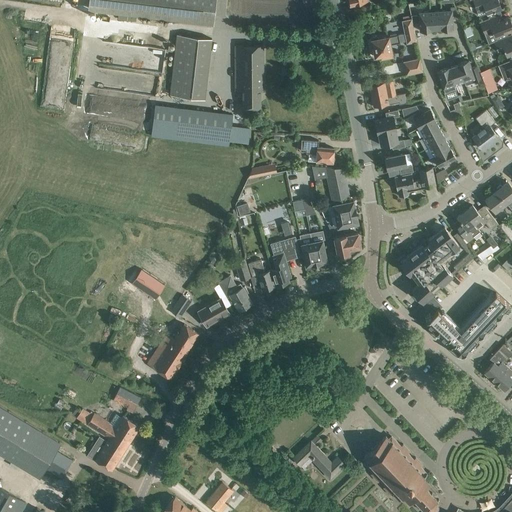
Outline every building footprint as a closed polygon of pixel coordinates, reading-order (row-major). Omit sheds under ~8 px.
[(89,0),(88,10),(213,24),(215,0),(89,0)] [(472,0),(476,9),(476,11),(477,14),(480,16),(487,13),(489,17),(495,15),(501,13),(499,8),(501,7),(497,0),(472,0)] [(441,29),(453,28),(452,9),(440,10),(441,28),(441,29)] [(431,29),(441,28),(440,10),(430,11),(431,29)] [(430,11),(418,12),(420,30),(431,29),(430,11)] [(489,17),(486,19),(480,21),(485,33),(492,30),(494,36),(495,36),(496,40),(502,38),(509,35),(508,30),(511,28),(511,25),(508,16),(498,20),(495,15),(489,17)] [(380,55),(381,58),(393,56),(390,43),(406,40),(407,43),(416,41),(411,17),(401,19),(403,32),(396,34),(396,33),(390,34),(390,35),(389,36),(388,35),(375,38),(375,37),(374,37),(373,37),(372,38),(371,39),(375,56),(380,55)] [(211,38),(177,34),(171,86),(170,94),(204,97),(207,74),(211,38)] [(502,38),(496,40),(493,41),(496,51),(503,48),(506,55),(511,52),(511,40),(509,35),(502,38)] [(234,91),(242,91),(242,106),(261,107),(261,91),(264,91),(263,45),(234,45),(234,91)] [(511,58),(504,62),(497,65),(502,77),(510,75),(511,79),(511,58)] [(404,62),(407,74),(422,71),(419,59),(404,62)] [(458,63),(458,64),(464,81),(465,85),(476,81),(471,67),(469,60),(458,63)] [(448,67),(454,84),(464,81),(458,64),(448,67)] [(477,65),(471,67),(476,81),(482,79),(477,65)] [(437,71),(445,92),(455,88),(454,84),(448,67),(437,71)] [(489,68),(480,72),(488,92),(497,89),(489,68)] [(392,80),(379,83),(369,84),(373,106),(389,103),(389,102),(399,100),(399,103),(407,101),(405,92),(395,94),(392,80)] [(491,99),(498,108),(503,105),(496,96),(491,99)] [(455,109),(449,111),(450,111),(450,112),(451,114),(453,118),(454,119),(462,115),(458,102),(453,104),(455,109)] [(155,104),(151,136),(228,145),(232,114),(155,104)] [(419,127),(435,118),(430,108),(414,117),(419,127)] [(387,117),(375,120),(377,132),(378,132),(395,128),(395,129),(396,129),(393,116),(399,115),(397,109),(385,112),(387,117)] [(492,118),(486,110),(486,109),(475,117),(483,128),(473,136),(482,149),(491,142),(490,141),(497,135),(487,122),(492,118)] [(424,137),(440,128),(435,119),(435,118),(419,127),(424,137)] [(395,128),(378,132),(380,144),(391,142),(393,148),(404,145),(403,139),(398,140),(395,129),(395,128)] [(429,146),(445,138),(440,128),(424,137),(429,146)] [(308,160),(332,162),(333,147),(318,146),(318,140),(301,138),(300,150),(306,150),(306,152),(309,153),(308,160)] [(434,156),(450,148),(450,147),(445,138),(429,146),(434,156)] [(456,158),(450,148),(434,156),(439,166),(456,158)] [(404,153),(385,157),(387,170),(388,170),(400,167),(401,173),(413,171),(411,164),(407,165),(404,153)] [(247,178),(269,173),(267,164),(252,167),(247,178)] [(328,176),(333,199),(349,196),(345,177),(343,167),(312,165),(315,179),(328,176)] [(436,184),(432,167),(419,170),(421,179),(413,180),(411,173),(395,177),(397,190),(398,189),(399,195),(408,193),(407,190),(423,187),(436,184)] [(445,167),(436,172),(437,181),(448,173),(445,167)] [(511,186),(508,181),(496,189),(506,202),(508,205),(511,201),(511,186)] [(501,206),(506,202),(496,189),(485,198),(495,211),(501,218),(507,214),(501,206)] [(302,198),(304,208),(313,207),(308,197),(302,198)] [(294,210),(304,208),(302,198),(292,200),(294,210)] [(353,199),(333,204),(335,215),(356,211),(353,199)] [(246,203),(238,206),(240,213),(249,210),(246,203)] [(469,218),(476,227),(484,221),(490,229),(498,223),(484,205),(477,210),(472,204),(469,207),(466,204),(463,206),(470,217),(469,218)] [(470,217),(463,206),(459,209),(462,212),(457,216),(459,218),(454,222),(467,240),(479,231),(476,227),(469,218),(470,217)] [(356,211),(335,215),(337,226),(342,225),(358,222),(356,211)] [(511,230),(504,220),(498,224),(511,241),(511,230)] [(419,282),(412,289),(422,301),(434,290),(432,289),(439,282),(441,284),(452,274),(451,272),(442,262),(441,262),(439,260),(458,245),(444,226),(428,239),(430,241),(424,246),(422,243),(406,256),(407,258),(401,263),(409,274),(411,272),(419,282)] [(323,229),(310,232),(311,236),(316,262),(327,260),(323,239),(325,239),(323,229)] [(310,232),(299,234),(300,237),(301,243),(302,246),(306,265),(316,262),(312,241),(311,236),(310,232)] [(358,232),(346,234),(349,251),(357,249),(356,247),(361,246),(358,232)] [(457,232),(453,234),(466,251),(467,250),(469,252),(453,266),(455,268),(451,272),(452,274),(453,274),(475,254),(457,232)] [(349,251),(346,234),(334,237),(338,255),(350,253),(349,251)] [(276,267),(271,269),(275,285),(276,285),(277,287),(284,285),(283,283),(289,281),(287,274),(289,274),(284,258),(287,257),(287,259),(300,255),(295,236),(271,243),(274,255),(272,255),(276,267)] [(490,245),(476,252),(479,258),(497,249),(491,236),(487,238),(490,245)] [(250,276),(244,258),(234,260),(241,279),(250,276)] [(275,285),(271,269),(265,271),(261,258),(248,262),(252,276),(258,274),(262,289),(275,285)] [(511,264),(506,259),(502,263),(510,272),(511,269),(511,264)] [(147,272),(138,286),(155,298),(165,284),(147,272)] [(234,301),(239,309),(251,302),(246,293),(248,292),(245,285),(243,287),(240,282),(236,285),(230,275),(218,282),(231,303),(234,301)] [(431,315),(425,321),(432,327),(431,328),(439,335),(439,334),(446,340),(447,338),(452,343),(451,345),(454,348),(453,348),(461,355),(462,355),(468,348),(478,337),(479,337),(486,330),(485,329),(496,318),(503,311),(503,310),(509,304),(496,292),(460,330),(441,311),(443,309),(439,306),(431,315)] [(191,299),(182,294),(171,310),(180,316),(191,299)] [(229,312),(224,304),(221,298),(198,310),(207,325),(229,312)] [(170,310),(163,322),(170,327),(177,315),(170,310)] [(198,332),(190,327),(184,323),(174,338),(166,333),(147,363),(170,378),(187,352),(186,351),(198,332)] [(484,371),(494,380),(507,366),(503,362),(511,352),(503,344),(490,358),(493,361),(484,371)] [(511,371),(511,370),(507,366),(494,380),(504,389),(511,380),(511,377),(509,375),(511,371)] [(71,375),(65,386),(79,393),(85,382),(71,375)] [(61,442),(0,405),(0,452),(40,477),(46,467),(56,450),(61,442)] [(130,440),(140,425),(123,414),(115,426),(94,412),(88,422),(109,436),(114,429),(130,440)] [(95,459),(112,469),(130,440),(114,429),(109,436),(95,459)] [(317,435),(311,440),(293,457),(300,466),(301,465),(304,468),(312,459),(318,465),(330,477),(344,463),(337,456),(330,463),(322,455),(324,453),(316,445),(322,440),(317,435)] [(409,450),(403,443),(401,445),(391,435),(388,438),(386,435),(378,442),(378,441),(370,448),(371,449),(363,456),(366,459),(363,461),(373,472),(371,473),(378,480),(380,479),(386,485),(384,487),(390,494),(392,492),(398,498),(399,499),(403,495),(409,502),(413,498),(419,504),(418,505),(418,506),(420,505),(425,511),(432,511),(431,511),(433,511),(437,507),(438,507),(439,506),(437,506),(437,500),(439,500),(438,499),(432,491),(431,493),(425,487),(429,483),(423,476),(427,472),(420,465),(422,464),(415,457),(413,459),(407,452),(409,450)] [(56,450),(46,467),(62,476),(72,459),(56,450)] [(286,458),(280,464),(285,468),(290,463),(286,458)] [(217,509),(233,490),(222,481),(206,501),(217,509)] [(0,487),(0,511),(20,511),(26,502),(0,487)] [(175,496),(163,510),(166,511),(198,511),(192,507),(191,509),(175,496)] [(450,511),(511,511),(511,497),(498,511),(464,511),(462,511),(461,511),(450,511)]
